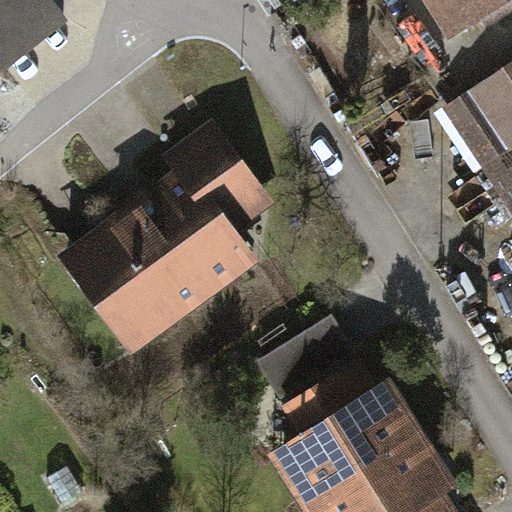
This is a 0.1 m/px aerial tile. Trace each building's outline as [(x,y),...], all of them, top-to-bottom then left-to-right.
[(47,0),(0,0),(0,64),(1,66),(62,19),(47,0)] [(511,0),(427,0),(450,41),(511,8),(511,0)] [(511,46),(447,92),(511,183),(511,46)] [(170,189),(62,262),(124,353),(260,261),(243,235),(280,211),(213,112),(148,156),(170,189)] [(268,461),(298,511),(333,511),(428,456),(388,390),(268,461)] [(333,511),(461,511),(428,456),(333,511)]
